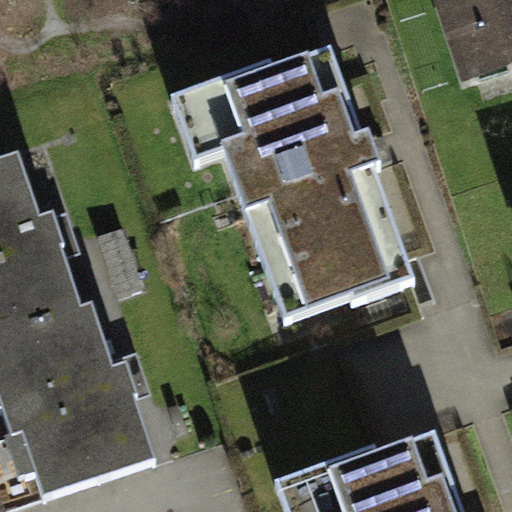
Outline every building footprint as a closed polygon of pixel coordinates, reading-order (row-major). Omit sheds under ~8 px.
[(511,0),(475,0),(435,12),(462,102),(511,87),(511,0)] [(410,314),(319,66),(171,121),(262,368),(410,314)] [(14,177),(0,181),(0,436),(25,511),(45,511),(160,473),(124,366),(107,372),(88,315),(77,318),(46,227),(33,235),(14,177)] [(511,214),(503,218),(511,242),(511,214)] [(453,511),(431,452),(283,506),(285,511),(453,511)]
